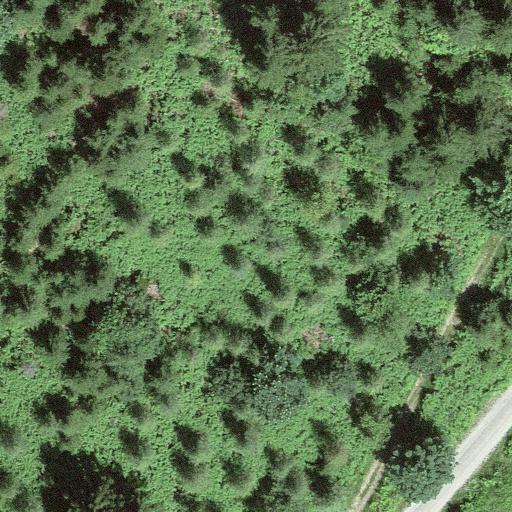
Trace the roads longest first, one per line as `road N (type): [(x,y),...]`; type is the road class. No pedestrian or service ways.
road 1 (track): [(351,511),(511,242)]
road 2 (track): [(424,511),(511,412)]
